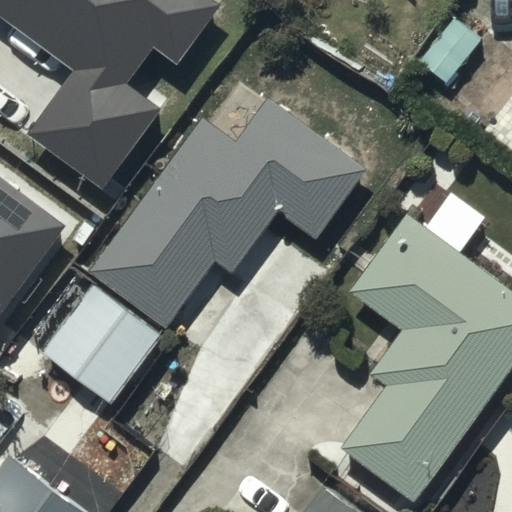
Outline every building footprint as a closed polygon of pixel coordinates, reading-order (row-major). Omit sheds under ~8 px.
[(180,45),(212,0),(0,0),(0,1),(75,55),(26,122),(101,176),(163,91),(128,65),(156,27),(180,45)] [(234,137),(200,112),(90,265),(97,271),(43,347),(112,397),(215,254),(232,266),(276,204),(316,233),(365,165),(265,93),(234,137)] [(0,304),(71,209),(0,156),(0,304)] [(417,495),(511,362),(511,285),(459,247),(486,210),(453,187),(427,224),(406,210),(350,288),(402,326),(371,370),(386,380),(342,441),(417,495)] [(0,511),(92,511),(5,451),(0,457),(0,511)] [(369,511),(322,477),(296,511),(369,511)]
